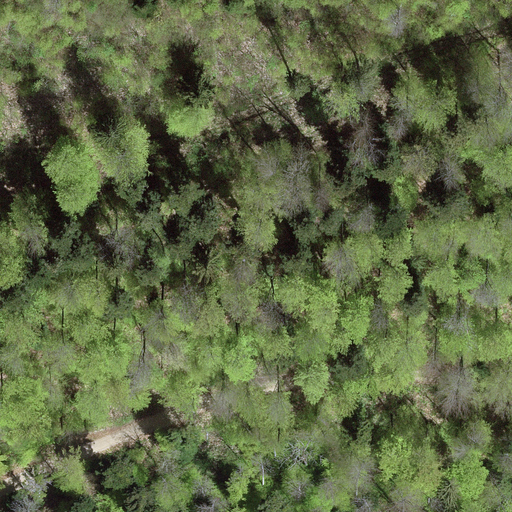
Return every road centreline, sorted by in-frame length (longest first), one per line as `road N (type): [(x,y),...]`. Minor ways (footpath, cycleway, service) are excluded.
road 1 (track): [(511,19),(172,139),(0,156)]
road 2 (track): [(511,379),(330,378),(250,389),(0,482)]
road 3 (track): [(190,407),(0,372)]
